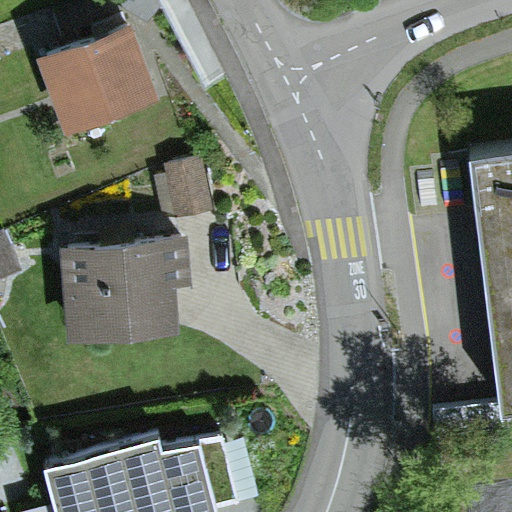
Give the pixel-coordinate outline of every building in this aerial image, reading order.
[(128,22),(36,58),(66,135),(158,99),(128,22)] [(511,404),(511,146),(468,152),(500,406),(511,404)] [(212,210),(201,154),(163,162),(165,173),(154,175),(163,220),(212,210)] [(189,236),(59,248),(68,345),(182,334),(177,286),(194,285),(189,236)] [(162,438),(44,471),(55,511),(217,511),(216,505),(239,499),(221,436),(165,451),(162,438)]
